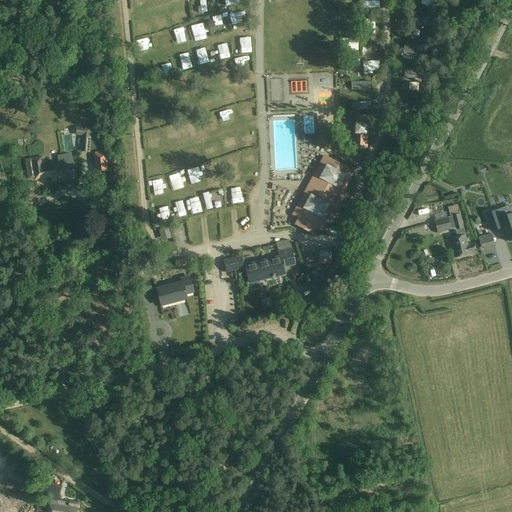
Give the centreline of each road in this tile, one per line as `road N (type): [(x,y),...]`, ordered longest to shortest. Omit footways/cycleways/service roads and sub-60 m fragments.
road 1 (tertiary): [(368,277),(511,8)]
road 2 (track): [(0,403),(217,349)]
road 3 (tertiary): [(240,511),(322,361)]
road 4 (unclassified): [(368,277),(418,292),(511,272)]
road 5 (track): [(118,511),(0,429)]
